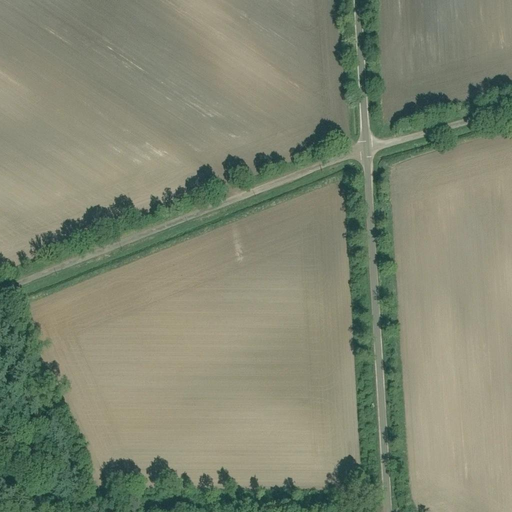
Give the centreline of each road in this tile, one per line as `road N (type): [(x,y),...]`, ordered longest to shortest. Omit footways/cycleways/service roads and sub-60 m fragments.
road 1 (unclassified): [(0,294),(365,149)]
road 2 (unclassified): [(365,149),(387,511)]
road 3 (unclassified): [(365,149),(511,107)]
road 4 (unclassified): [(355,0),(365,149)]
